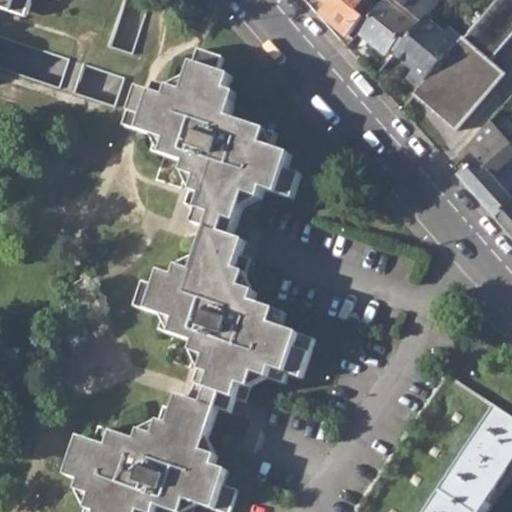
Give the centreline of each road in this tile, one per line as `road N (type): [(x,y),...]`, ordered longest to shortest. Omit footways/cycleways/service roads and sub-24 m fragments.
road 1 (tertiary): [(256,0),(511,294)]
road 2 (unknown): [(428,309),(258,241)]
